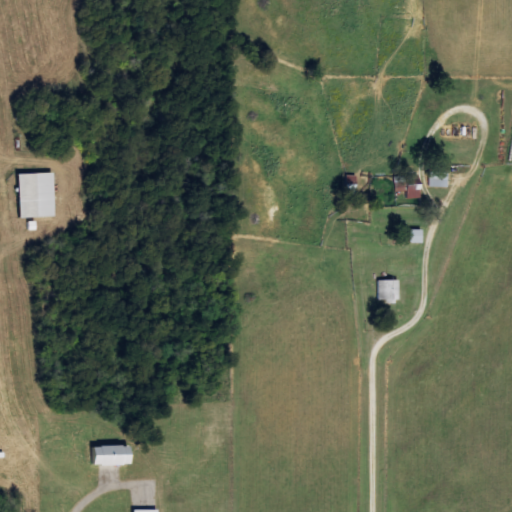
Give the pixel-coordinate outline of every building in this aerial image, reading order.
[(430,187),(449,188),(449,174),(431,173),(430,187)] [(55,174),(20,175),(22,219),(57,218),(55,174)] [(422,199),(422,186),(409,186),(409,199),(422,199)] [(424,244),(424,231),(411,231),(411,243),(424,244)] [(401,303),(401,281),(380,281),(379,303),(401,303)] [(95,466),(133,467),(133,448),(96,447),(95,466)]
